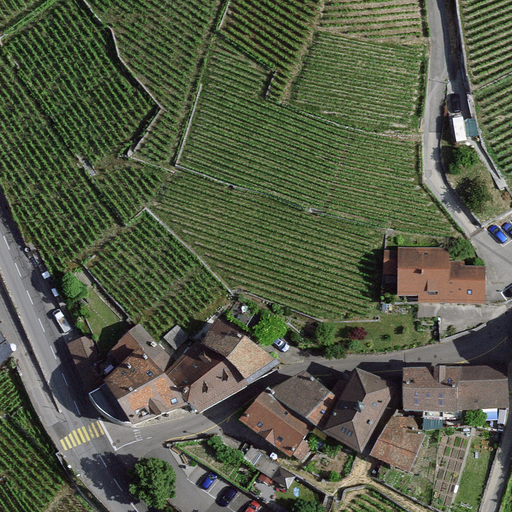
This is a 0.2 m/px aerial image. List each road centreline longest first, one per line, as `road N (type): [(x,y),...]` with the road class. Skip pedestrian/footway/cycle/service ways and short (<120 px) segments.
road 1 (unclassified): [(100,455),(207,421),(289,373),(419,360),(499,331)]
road 2 (unclassified): [(511,260),(495,253),(433,178),(440,60),(433,0)]
road 3 (tertiary): [(100,455),(0,226)]
road 4 (unclassified): [(0,297),(73,456),(100,455)]
